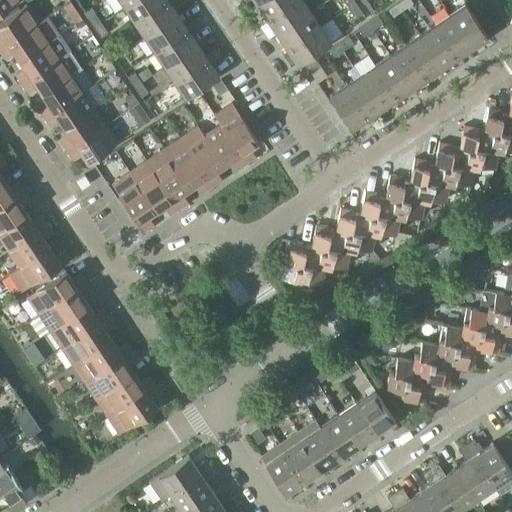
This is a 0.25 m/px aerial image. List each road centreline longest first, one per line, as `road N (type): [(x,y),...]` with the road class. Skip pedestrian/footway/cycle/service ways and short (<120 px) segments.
road 1 (unclassified): [(297,348),(511,207)]
road 2 (residential): [(511,375),(317,511)]
road 3 (residential): [(336,181),(213,0)]
road 4 (residential): [(336,181),(511,57)]
road 5 (residential): [(0,103),(120,278)]
road 6 (residential): [(50,511),(207,408)]
road 7 (residential): [(120,278),(199,229),(217,230),(231,248)]
road 8 (residential): [(280,511),(207,408)]
road 9 (residential): [(231,248),(336,181)]
